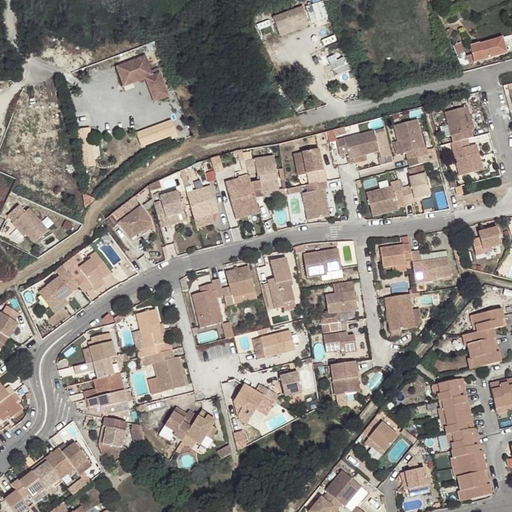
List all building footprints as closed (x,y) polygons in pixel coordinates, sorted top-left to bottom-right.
[(326,0),(325,0),(276,14),(281,32),(332,17),(326,0)] [(485,60),(483,52),(474,55),(474,56),(466,58),(457,34),(451,36),(462,67),(485,60)] [(482,49),(483,52),(485,60),(502,55),(498,44),(482,49)] [(126,86),(148,79),(155,101),(172,96),(158,52),(119,64),(126,86)] [(348,59),(327,65),(332,79),(352,72),(348,59)] [(470,141),(476,140),(474,132),(476,131),(471,108),(448,114),(454,137),(456,145),(470,141)] [(398,127),(402,143),(406,142),(409,155),(411,154),(414,162),(434,157),(432,148),(429,149),(422,121),(398,127)] [(181,122),(160,126),(162,136),(183,132),(181,122)] [(350,155),(352,161),(368,157),(382,153),(377,133),(339,142),(342,157),(350,155)] [(456,145),(454,145),(462,177),(481,173),(477,157),(482,155),(480,146),(473,148),(470,141),(456,145)] [(325,173),(321,151),(305,154),(309,176),(325,173)] [(486,172),(482,155),(477,157),(481,173),(486,172)] [(224,157),(215,160),(219,174),(228,171),(224,157)] [(352,161),(353,166),(369,161),(368,157),(352,161)] [(248,162),(252,176),(260,174),(262,184),(264,196),(265,195),(283,193),(278,159),(248,162)] [(414,187),(404,189),(408,206),(418,204),(417,200),(425,199),(434,197),(429,175),(412,179),(414,187)] [(254,186),(252,179),(228,185),(236,214),(260,208),(258,199),(254,186)] [(404,189),(402,182),(394,183),(395,189),(370,194),(376,219),(401,213),(400,209),(408,207),(408,206),(404,189)] [(329,183),(308,187),(309,194),(304,195),(310,223),(331,219),(328,205),(326,192),(330,191),(329,183)] [(262,184),(254,186),(258,199),(265,198),(265,195),(264,196),(262,184)] [(303,188),(290,190),(292,198),(304,195),(303,188)] [(214,189),(190,195),(197,221),(215,216),(221,215),(214,189)] [(164,203),(157,205),(163,229),(171,227),(170,223),(169,219),(176,217),(187,214),(181,193),(162,198),(164,203)] [(96,200),(82,194),(84,208),(96,200)] [(116,216),(120,221),(124,217),(133,208),(140,202),(138,199),(116,216)] [(27,234),(34,242),(48,228),(21,201),(6,217),(13,223),(14,222),(27,234)] [(124,217),(120,221),(122,225),(145,209),(140,202),(133,208),(124,217)] [(336,203),(328,205),(331,219),(338,218),(336,203)] [(238,222),(262,215),(260,208),(236,214),(238,222)] [(145,209),(122,225),(135,242),(155,227),(153,220),(145,209)] [(197,221),(200,230),(217,225),(215,216),(197,221)] [(24,237),(27,234),(14,222),(13,223),(12,224),(24,237)] [(487,252),(494,250),(505,247),(500,229),(482,233),(483,239),(474,240),(479,257),(488,255),(487,252)] [(413,253),(412,245),(382,250),(385,270),(393,269),(408,267),(407,261),(414,260),(413,253)] [(91,248),(84,253),(87,257),(94,252),(91,248)] [(327,273),(331,273),(346,271),(343,251),(308,256),(311,279),(327,277),(327,273)] [(423,251),(413,253),(414,260),(418,284),(438,281),(438,279),(444,278),(445,283),(455,281),(453,267),(452,267),(451,259),(450,259),(425,264),(424,256),(423,251)] [(424,256),(425,264),(450,259),(449,252),(424,256)] [(83,288),(88,295),(96,288),(106,281),(115,275),(99,253),(91,258),(85,262),(87,265),(82,269),(86,276),(78,282),(83,288)] [(75,260),(66,266),(71,273),(74,276),(82,269),(75,260)] [(286,307),(298,304),(293,284),(295,284),(289,261),(273,264),(278,282),(271,283),(279,313),(287,310),(286,307)] [(65,267),(57,273),(62,279),(42,294),(55,311),(69,300),(75,296),(74,294),(83,288),(78,282),(74,276),(71,273),(66,266),(65,267)] [(408,267),(393,269),(395,275),(409,273),(408,267)] [(252,269),(228,274),(232,289),(225,291),(227,300),(229,308),(237,306),(235,300),(258,294),(252,269)] [(109,285),(106,281),(96,288),(99,292),(109,285)] [(220,301),(227,300),(225,291),(222,281),(214,283),(215,286),(206,288),(207,295),(203,296),(195,298),(203,331),(226,325),(220,301)] [(358,291),(328,296),(332,315),(361,311),(358,291)] [(258,294),(235,300),(237,306),(259,301),(258,294)] [(418,329),(413,295),(387,299),(389,308),(392,307),(393,318),(390,318),(394,338),(404,336),(403,331),(418,329)] [(69,300),(55,311),(58,316),(73,305),(69,300)] [(0,329),(8,335),(13,338),(22,323),(17,320),(23,312),(11,306),(7,313),(4,312),(0,318),(0,329)] [(503,310),(477,316),(479,326),(477,326),(478,333),(468,335),(471,346),(468,346),(471,360),(474,360),(476,370),(503,363),(496,330),(507,327),(503,310)] [(147,359),(176,352),(174,343),(167,345),(159,311),(139,316),(147,350),(142,352),(144,360),(147,359)] [(109,314),(103,318),(106,323),(112,318),(109,314)] [(350,323),(333,326),(334,334),(351,332),(350,323)] [(0,329),(0,346),(6,343),(4,342),(8,335),(0,329)] [(268,361),(290,355),(297,349),(293,334),(262,342),(268,361)] [(8,344),(13,338),(8,335),(4,342),(6,343),(8,344)] [(119,359),(113,335),(95,340),(96,343),(97,349),(93,350),(96,364),(113,360),(119,359)] [(343,339),(342,335),(326,338),(329,355),(344,353),(345,356),(361,354),(358,337),(352,338),(343,339)] [(90,366),(96,364),(93,350),(85,351),(88,366),(90,366)] [(178,361),(176,352),(147,359),(149,369),(157,367),(165,395),(190,389),(183,360),(178,361)] [(117,378),(113,360),(96,364),(97,373),(100,382),(103,381),(117,378)] [(361,379),(358,364),(334,368),(339,398),(343,397),(354,396),(361,395),(358,380),(361,379)] [(88,366),(76,369),(78,377),(93,374),(90,366),(88,366)] [(87,395),(88,403),(90,403),(126,393),(122,376),(117,378),(103,381),(106,391),(99,392),(87,395)] [(307,393),(305,383),(300,376),(283,379),(286,397),(307,393)] [(0,378),(0,377),(0,405),(15,394),(18,391),(13,385),(7,388),(0,378)] [(511,378),(491,384),(496,410),(505,408),(506,411),(511,409),(511,378)] [(465,379),(439,385),(441,395),(439,396),(442,410),(445,409),(447,419),(449,428),(446,429),(448,436),(453,435),(456,444),(452,444),(454,460),(458,459),(460,468),(462,478),(458,479),(462,493),(465,493),(467,502),(494,496),(478,429),(476,430),(465,379)] [(100,382),(97,383),(99,392),(106,391),(103,381),(100,382)] [(441,395),(439,385),(433,387),(436,396),(439,396),(441,395)] [(267,401),(276,407),(281,400),(263,388),(258,396),(267,401)] [(258,396),(247,389),(236,407),(245,413),(239,422),(250,429),(267,401),(258,396)] [(128,403),(126,393),(90,403),(93,415),(105,417),(105,413),(109,413),(111,418),(121,416),(120,409),(123,405),(128,403)] [(15,394),(0,405),(0,411),(6,419),(12,416),(14,418),(26,409),(15,394)] [(344,407),(355,406),(354,396),(343,397),(344,407)] [(186,423),(188,418),(178,411),(175,416),(186,423)] [(184,445),(199,420),(190,414),(188,418),(186,423),(175,416),(166,429),(176,436),(175,439),(184,445)] [(218,425),(202,415),(199,420),(184,445),(183,447),(193,453),(197,447),(202,450),(208,440),(214,444),(220,433),(215,430),(218,425)] [(132,426),(138,442),(148,438),(142,422),(132,426)] [(130,427),(112,423),(111,431),(109,431),(107,441),(106,449),(122,452),(126,449),(130,427)] [(378,444),(389,452),(402,437),(384,423),(368,443),(374,449),(376,447),(378,444)] [(67,444),(61,449),(77,469),(88,461),(90,460),(78,444),(71,449),(67,444)] [(386,455),(389,452),(378,444),(376,447),(386,455)] [(77,469),(61,449),(47,460),(50,463),(63,480),(77,469)] [(417,458),(411,465),(414,472),(408,473),(411,491),(430,487),(426,469),(423,470),(417,458)] [(458,459),(454,460),(452,460),(454,470),(460,468),(458,459)] [(50,463),(47,460),(33,470),(35,473),(36,474),(50,463)] [(88,461),(77,469),(83,476),(94,468),(88,461)] [(55,487),(63,480),(50,463),(36,474),(48,489),(49,491),(55,487)] [(35,473),(33,470),(20,480),(21,483),(35,473)] [(344,470),(327,490),(331,493),(345,505),(347,507),(364,486),(344,470)] [(20,480),(13,486),(18,492),(25,500),(31,496),(34,500),(48,489),(36,474),(35,473),(21,483),(20,480)] [(66,483),(63,480),(55,487),(57,490),(66,483)] [(430,487),(411,491),(413,498),(432,494),(430,487)] [(38,504),(51,494),(49,491),(48,489),(34,500),(38,504)] [(15,511),(24,511),(31,507),(25,500),(18,492),(7,500),(15,511)] [(345,505),(331,493),(326,499),(324,497),(312,511),(333,511),(337,509),(340,511),(345,505)]
